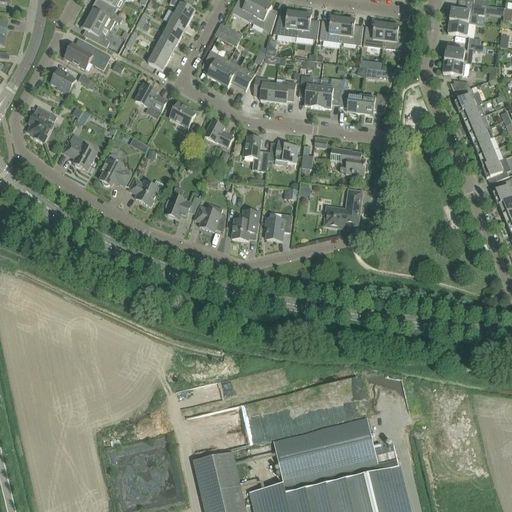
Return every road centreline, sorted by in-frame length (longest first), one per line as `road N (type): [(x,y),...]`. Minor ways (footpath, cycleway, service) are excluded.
road 1 (residential): [(390,140),(371,238),(242,267),(133,227),(19,150),(13,121),(74,0)]
road 2 (secondary): [(511,331),(207,283),(87,232),(38,201)]
road 3 (residential): [(390,140),(242,120),(193,91),(186,71),(225,0)]
road 4 (residential): [(511,295),(423,83),(434,13)]
road 5 (unknown): [(352,243),(363,265),(477,296),(505,295)]
road 6 (unclassified): [(419,511),(386,369)]
